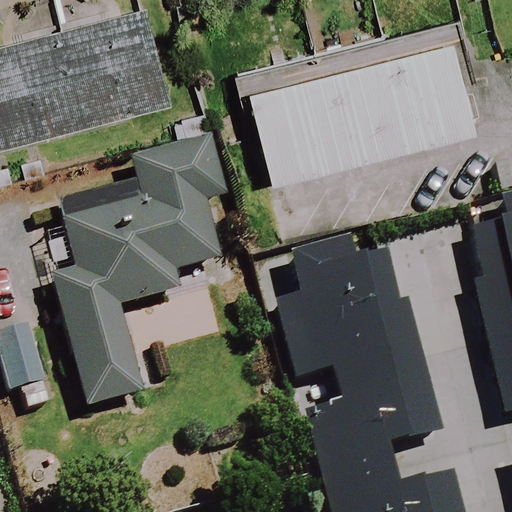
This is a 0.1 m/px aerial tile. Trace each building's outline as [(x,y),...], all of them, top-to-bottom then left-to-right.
[(141,10),(0,47),(0,143),(165,99),(141,10)] [(456,30),(257,80),(277,163),(477,113),(456,30)] [(107,313),(202,288),(167,156),(117,169),(128,211),(53,231),(66,280),(43,286),(77,417),(131,403),(107,313)] [(511,204),(486,210),(493,237),(460,244),(472,292),(463,294),(495,427),(511,423),(511,466),(507,468),(511,489),(511,204)] [(343,270),(340,256),(280,271),(289,307),(266,313),(285,389),(321,381),(332,422),(296,431),(315,511),(447,511),(441,486),(385,500),(375,458),(429,444),(398,317),(391,319),(377,262),(343,270)]
